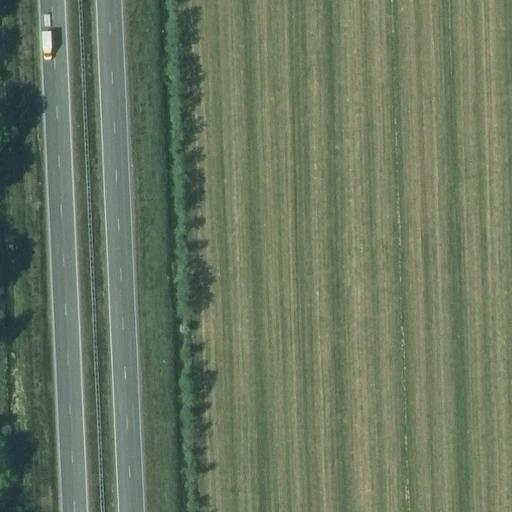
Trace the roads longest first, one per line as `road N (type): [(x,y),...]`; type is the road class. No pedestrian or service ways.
road 1 (trunk): [(50,0),(73,511)]
road 2 (trunk): [(130,511),(107,0)]
